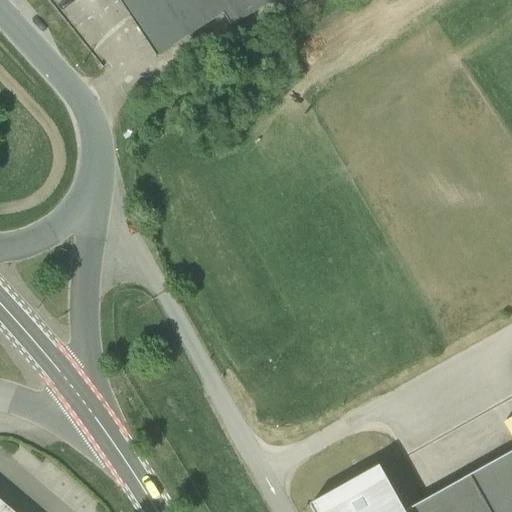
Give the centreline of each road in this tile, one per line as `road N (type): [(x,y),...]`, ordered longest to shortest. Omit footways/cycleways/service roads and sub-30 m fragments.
road 1 (secondary): [(95,419),(85,296),(89,197)]
road 2 (secondary): [(89,197),(91,135),(82,108),(0,14)]
road 3 (secondary): [(95,419),(0,306)]
